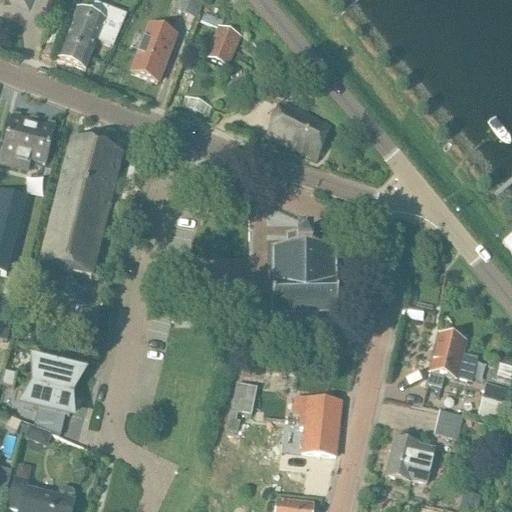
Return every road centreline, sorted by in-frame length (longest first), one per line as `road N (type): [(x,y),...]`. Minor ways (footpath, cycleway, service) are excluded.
road 1 (residential): [(338,511),(386,297),(383,258),(350,226),(232,174),(222,151)]
road 2 (residential): [(145,511),(158,478),(118,450),(109,429),(173,136)]
road 3 (tertiary): [(424,198),(261,0)]
road 4 (tertiary): [(424,198),(391,206),(222,151)]
road 5 (tertiary): [(173,136),(0,69)]
road 6 (tertiary): [(511,302),(424,198)]
